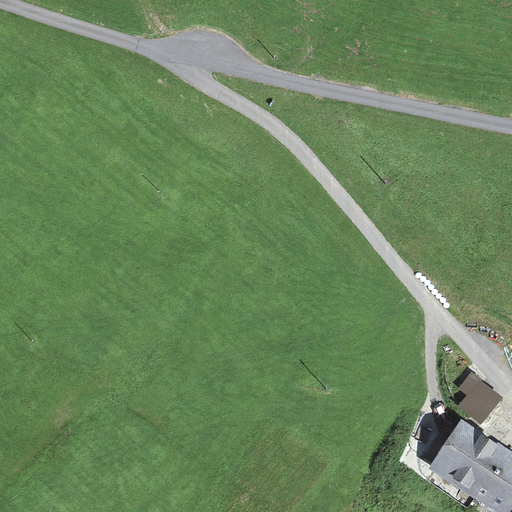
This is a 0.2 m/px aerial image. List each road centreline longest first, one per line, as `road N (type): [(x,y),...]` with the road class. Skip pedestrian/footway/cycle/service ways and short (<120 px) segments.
road 1 (track): [(0,0),(159,50),(511,127)]
road 2 (track): [(511,393),(297,146),(159,50)]
